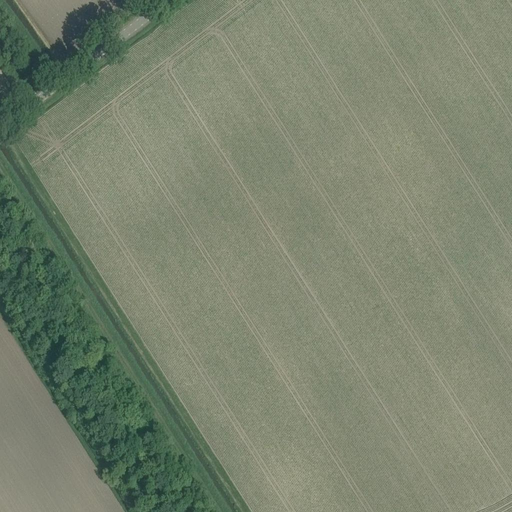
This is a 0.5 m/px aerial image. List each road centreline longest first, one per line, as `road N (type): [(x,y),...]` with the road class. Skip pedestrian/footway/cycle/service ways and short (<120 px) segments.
road 1 (track): [(222,511),(0,165)]
road 2 (tertiary): [(0,130),(170,0)]
road 3 (track): [(0,0),(36,61),(0,95)]
